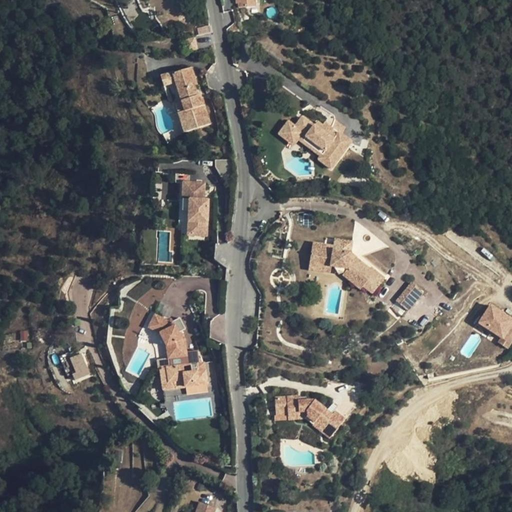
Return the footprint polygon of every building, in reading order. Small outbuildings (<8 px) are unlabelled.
[(254,0),(238,0),(239,8),(255,7),(254,0)] [(209,26),(197,29),(198,35),(210,32),(209,26)] [(194,38),(184,41),(186,52),(197,49),(194,38)] [(175,103),(185,133),(210,124),(202,98),(198,99),(197,94),(194,86),(197,86),(191,68),(173,74),(173,73),(161,76),(164,86),(176,82),(182,101),(175,103)] [(318,160),(331,169),(351,143),(341,136),(334,130),(328,137),(318,130),(321,126),(318,124),(315,128),(302,118),(295,127),(290,134),(298,139),(321,157),(318,160)] [(334,120),(331,128),(334,130),(341,136),(344,128),(334,120)] [(295,127),(288,122),(279,134),(286,140),(290,134),(295,127)] [(331,128),(324,123),(321,126),(318,130),(328,137),(334,130),(331,128)] [(290,134),(286,140),(293,145),(298,139),(290,134)] [(206,236),(207,206),(203,206),(204,201),(203,201),(203,183),(182,183),(182,200),(189,200),(188,222),(191,222),(191,235),(206,236)] [(356,258),(350,253),(334,250),(334,246),(313,243),(308,270),(343,275),(361,289),(363,286),(372,293),(384,278),(371,268),(370,269),(356,258)] [(413,282),(404,294),(398,301),(410,310),(425,292),(413,282)] [(511,324),(511,319),(491,305),(478,323),(501,338),(498,343),(507,349),(511,341),(511,326),(511,324)] [(169,359),(170,367),(191,364),(197,363),(199,363),(197,350),(189,351),(189,354),(187,355),(186,352),(185,340),(182,340),(178,333),(186,329),(180,318),(173,322),(172,319),(168,321),(155,315),(149,328),(160,333),(167,347),(169,359)] [(81,354),(70,358),(77,373),(73,375),(75,380),(90,374),(81,354)] [(169,359),(157,360),(158,369),(160,369),(167,368),(170,367),(169,359)] [(216,361),(204,363),(205,370),(217,369),(216,361)] [(170,367),(167,368),(169,382),(184,380),(185,387),(163,390),(165,408),(174,421),(177,420),(174,403),(222,397),(217,369),(205,370),(198,371),(197,363),(191,364),(170,367)] [(199,363),(197,363),(198,371),(205,370),(204,363),(199,363)] [(167,368),(160,369),(163,390),(169,382),(167,368)] [(184,380),(169,382),(163,390),(185,387),(184,380)] [(297,397),(275,398),(276,410),(287,409),(288,415),(299,414),(298,412),(306,411),(307,416),(322,428),(320,431),(330,439),(345,419),(335,411),(332,415),(314,401),(305,401),(298,402),(298,398),(297,397)] [(307,416),(305,418),(320,431),(322,428),(307,416)] [(214,511),(216,508),(200,502),(196,511),(214,511)]
